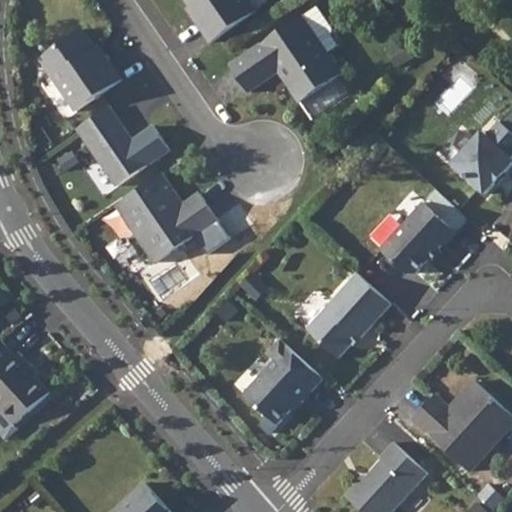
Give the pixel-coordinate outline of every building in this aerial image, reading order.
[(257,12),(249,0),(186,0),(192,7),(201,20),(198,22),(212,43),(257,12)] [(192,7),(189,10),(198,22),(201,20),(192,7)] [(318,7),(304,17),(322,43),(333,35),(334,29),(318,7)] [(302,102),(343,74),(329,54),(322,43),(304,17),(233,65),(251,92),(281,71),(302,102)] [(97,49),(84,30),(41,59),(78,112),(123,81),(109,60),(105,62),(97,49)] [(340,46),(333,35),(322,43),(329,54),(340,46)] [(97,49),(105,62),(109,60),(100,47),(97,49)] [(110,107),(79,129),(118,187),(171,151),(155,127),(134,142),(110,107)] [(511,132),(500,122),(488,135),(483,131),(473,142),(454,163),(453,164),(486,195),(511,165),(511,157),(511,156),(511,132)] [(454,163),(473,142),(460,130),(441,151),(454,163)] [(181,201),(163,174),(124,201),(143,229),(136,234),(157,264),(219,220),(198,190),(181,201)] [(124,201),(117,206),(136,234),(143,229),(124,201)] [(457,233),(424,202),(381,249),(407,274),(416,273),(442,244),(445,246),(457,233)] [(392,306),(358,275),(307,330),(340,360),(358,339),(362,339),(392,306)] [(17,356),(4,342),(0,345),(0,405),(17,424),(52,393),(37,377),(30,369),(33,366),(21,353),(17,356)] [(314,392),(278,359),(246,395),(280,426),(301,402),(303,405),(314,392)] [(510,414),(475,381),(450,409),(436,396),(414,420),(469,471),(495,444),(488,438),(510,414)] [(511,415),(510,414),(488,438),(495,444),(511,425),(511,415)] [(358,480),(345,494),(363,511),(391,511),(427,473),(393,442),(379,457),(382,459),(360,482),(358,480)] [(173,511),(151,487),(124,511),(173,511)]
